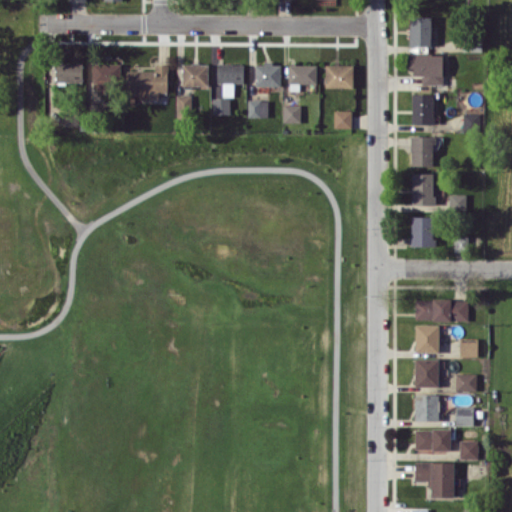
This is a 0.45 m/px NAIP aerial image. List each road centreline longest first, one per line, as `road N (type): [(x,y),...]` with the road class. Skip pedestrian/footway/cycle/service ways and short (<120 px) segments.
road 1 (residential): [(373,0),(377,511)]
road 2 (residential): [(40,20),(373,26)]
road 3 (residential): [(377,265),(511,266)]
